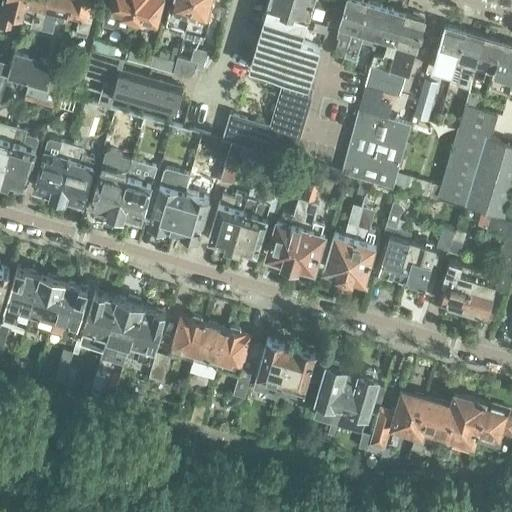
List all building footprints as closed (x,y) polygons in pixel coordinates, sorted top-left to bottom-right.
[(25,0),(3,0),(0,14),(0,21),(10,24),(12,13),(22,15),(24,8),(25,0)] [(40,33),(47,0),(25,0),(24,8),(22,15),(32,17),(30,22),(31,23),(29,30),(40,33)] [(72,0),(47,0),(40,33),(51,35),(53,26),(54,26),(56,17),(68,19),(70,11),(72,0)] [(72,0),(70,11),(80,14),(78,23),(89,26),(92,17),(93,17),(96,0),(72,0)] [(129,30),(132,18),(136,0),(109,0),(103,23),(129,30)] [(136,0),(132,18),(157,25),(163,0),(136,0)] [(173,0),(171,8),(171,7),(166,23),(175,25),(174,31),(184,34),(192,0),(173,0)] [(183,36),(193,39),(203,41),(209,17),(212,0),(192,0),(184,34),(183,36)] [(286,17),(291,0),(267,0),(264,11),(286,17)] [(291,0),(286,17),(305,23),(308,24),(314,0),(291,0)] [(358,29),(367,0),(347,0),(341,25),(351,28),(352,27),(358,29)] [(387,6),(367,0),(358,29),(352,27),(351,28),(348,39),(343,55),(357,59),(362,41),(375,45),(387,6)] [(374,51),(373,54),(371,63),(388,68),(405,11),(387,6),(375,45),(376,45),(379,36),(388,39),(383,53),(374,51)] [(414,10),(413,13),(405,11),(388,68),(371,63),(365,85),(418,100),(398,94),(404,73),(409,74),(412,63),(418,43),(422,42),(424,36),(421,33),(422,33),(426,17),(424,17),(425,13),(414,10)] [(309,84),(320,47),(320,46),(300,40),(305,23),(286,17),(264,11),(262,18),(264,19),(250,66),(286,77),(287,77),(309,84)] [(324,34),(326,27),(313,23),(311,30),(324,34)] [(465,29),(446,23),(433,68),(445,72),(450,57),(456,59),(465,29)] [(473,75),(485,35),(465,29),(456,59),(464,61),(457,83),(469,87),(473,75)] [(502,40),(485,35),(473,75),(484,78),(487,68),(494,70),(502,40)] [(95,36),(92,47),(106,51),(109,40),(95,36)] [(333,52),(343,55),(348,39),(337,36),(333,52)] [(508,90),(511,78),(511,41),(510,42),(502,40),(494,70),(489,85),(508,90)] [(153,53),(150,64),(174,71),(179,54),(181,47),(177,45),(175,45),(171,58),(153,53)] [(194,49),(191,58),(199,59),(198,62),(197,66),(206,68),(208,65),(214,54),(215,54),(212,53),(212,50),(195,45),(194,49)] [(83,80),(79,95),(85,97),(99,101),(108,104),(111,104),(114,93),(121,69),(124,56),(115,54),(106,51),(92,47),(83,80)] [(131,47),(128,57),(150,64),(153,53),(131,47)] [(14,50),(10,66),(11,67),(8,75),(30,81),(48,86),(51,77),(55,62),(14,50)] [(179,54),(174,71),(178,72),(190,75),(196,69),(197,66),(198,62),(199,59),(191,58),(179,54)] [(0,72),(8,75),(11,67),(10,66),(0,63),(0,72)] [(122,68),(114,94),(119,95),(174,111),(174,112),(176,112),(183,86),(181,85),(125,69),(122,68)] [(0,98),(2,99),(8,75),(0,72),(0,98)] [(51,77),(48,86),(57,89),(79,95),(83,80),(56,79),(51,77)] [(232,112),(224,137),(233,140),(243,143),(252,145),(261,148),(286,155),(294,157),(294,156),(294,154),(295,153),(295,152),(297,144),(300,137),(300,136),(300,137),(300,136),(301,135),(300,135),(301,132),(303,126),(306,117),(307,115),(306,115),(312,94),(311,94),(313,90),(314,85),(309,84),(287,77),(286,77),(272,123),(271,122),(245,115),(232,111),(232,112)] [(424,79),(415,115),(428,119),(428,118),(438,82),(428,80),(424,79)] [(25,98),(40,102),(52,106),(57,89),(48,86),(30,81),(25,98)] [(465,102),(484,107),(487,95),(468,89),(465,100),(465,101),(465,102)] [(73,143),(58,193),(66,195),(67,194),(84,199),(95,163),(94,162),(96,156),(95,153),(85,151),(96,113),(99,101),(85,97),(81,114),(74,140),(73,143)] [(465,102),(442,181),(438,194),(506,214),(511,191),(511,140),(492,134),(498,112),(484,107),(465,102)] [(362,176),(368,178),(369,178),(372,179),(378,181),(393,185),(398,168),(411,124),(359,109),(358,112),(355,121),(353,129),(348,150),(343,168),(342,170),(342,171),(361,176),(362,176)] [(0,176),(2,177),(17,123),(0,118),(0,176)] [(17,123),(2,177),(9,179),(10,178),(27,182),(39,138),(38,134),(28,131),(29,127),(17,123)] [(44,148),(33,184),(50,189),(50,190),(58,193),(73,143),(62,139),(62,140),(61,140),(51,137),(48,138),(48,141),(45,148),(44,148)] [(239,154),(258,159),(261,148),(252,145),(243,143),(239,154)] [(108,149),(93,202),(107,206),(108,207),(116,209),(131,159),(121,156),(123,149),(112,146),(108,149)] [(286,155),(261,148),(258,159),(283,166),(286,155)] [(131,159),(116,209),(124,212),(125,211),(141,216),(153,172),(155,166),(143,162),(131,159)] [(161,180),(149,219),(167,224),(175,226),(191,172),(184,170),(168,165),(164,167),(161,180)] [(393,185),(419,192),(423,176),(398,168),(393,185)] [(191,172),(175,226),(182,228),(182,229),(184,230),(183,233),(196,237),(197,233),(200,234),(211,195),(215,179),(202,175),(191,172)] [(362,176),(358,192),(365,194),(369,178),(368,178),(362,176)] [(442,181),(423,176),(419,192),(437,197),(438,194),(442,181)] [(310,180),(308,189),(316,192),(318,183),(310,180)] [(234,244),(249,192),(236,188),(235,192),(223,188),(220,198),(220,199),(209,235),(211,236),(210,239),(223,243),(224,239),(226,240),(225,241),(234,244)] [(286,256),(291,257),(292,257),(309,199),(313,200),(316,192),(308,189),(305,197),(299,195),(294,212),(284,209),(282,218),(277,220),(268,251),(272,255),(280,258),(285,256),(286,256)] [(275,199),(249,192),(234,244),(242,246),(242,245),(259,250),(265,227),(267,227),(275,199)] [(309,199),(292,257),(298,259),(298,260),(302,264),(311,266),(316,265),(325,234),(322,230),(325,221),(315,218),(319,201),(313,200),(309,199)] [(380,270),(406,277),(411,260),(408,260),(410,252),(406,251),(405,254),(395,251),(401,228),(397,226),(403,207),(405,206),(401,200),(394,199),(393,204),(385,231),(391,232),(380,270)] [(343,267),(346,268),(365,205),(361,204),(355,202),(349,221),(346,233),(335,230),(325,267),(339,271),(342,273),(343,272),(341,272),(343,267)] [(365,205),(346,268),(351,270),(350,274),(348,274),(348,275),(352,275),(352,274),(367,279),(377,242),(377,241),(380,229),(370,226),(376,208),(370,207),(365,205)] [(477,223),(486,226),(490,213),(481,210),(477,223)] [(511,220),(490,213),(486,226),(486,228),(505,233),(495,267),(494,267),(494,269),(476,263),(474,269),(464,306),(488,313),(496,285),(509,289),(511,277),(511,220)] [(456,229),(444,225),(437,245),(449,249),(453,237),(456,229)] [(412,231),(401,228),(395,251),(405,254),(406,251),(410,252),(408,260),(411,260),(406,277),(426,283),(437,245),(434,244),(435,243),(427,240),(427,238),(422,236),(421,237),(416,236),(415,239),(410,238),(412,231)] [(453,237),(449,249),(459,253),(463,240),(453,237)] [(441,299),(464,306),(474,269),(476,263),(450,256),(443,280),(447,281),(441,299)] [(0,304),(10,267),(2,265),(0,259),(0,304)] [(25,328),(42,271),(41,270),(41,271),(26,267),(27,266),(18,264),(7,303),(8,303),(3,318),(0,317),(0,356),(1,354),(10,324),(25,328)] [(42,271),(25,328),(26,328),(25,334),(30,336),(32,326),(38,328),(39,323),(51,327),(65,277),(42,271)] [(65,277),(51,327),(63,331),(61,335),(74,339),(89,285),(80,282),(65,278),(66,278),(65,277)] [(70,365),(65,381),(77,385),(89,343),(103,346),(119,293),(118,293),(117,294),(105,290),(105,289),(95,286),(84,325),(85,325),(81,340),(77,339),(73,352),(70,365)] [(128,296),(119,293),(103,346),(101,355),(125,362),(127,353),(141,300),(142,296),(129,293),(128,296)] [(144,301),(141,300),(127,353),(144,358),(143,362),(141,363),(138,372),(150,375),(156,356),(152,355),(165,307),(155,304),(155,305),(154,300),(147,298),(144,301)] [(194,357),(205,318),(203,318),(202,315),(194,313),(191,314),(189,314),(188,318),(180,316),(171,350),(194,357)] [(194,357),(217,364),(228,325),(205,318),(194,357)] [(245,396),(252,372),(261,342),(250,338),(251,336),(242,333),(243,329),(241,329),(240,326),(232,324),(229,325),(228,325),(217,364),(241,371),(234,393),(245,396)] [(278,397),(279,393),(293,346),(284,344),(285,342),(267,337),(266,343),(261,342),(252,372),(257,374),(254,386),(267,390),(266,393),(278,397)] [(312,366),(316,351),(299,346),(298,348),(293,346),(279,393),(290,396),(291,394),(303,398),(306,388),(307,388),(309,380),(314,382),(318,368),(312,366)] [(60,363),(70,365),(73,352),(65,350),(60,363)] [(158,350),(156,356),(150,375),(163,379),(171,354),(158,350)] [(324,369),(318,368),(314,382),(320,383),(317,397),(318,397),(316,407),(328,410),(327,414),(333,416),(331,422),(328,421),(323,438),(332,441),(352,371),(353,370),(345,368),(346,364),(344,363),(342,358),(334,356),(329,359),(327,359),(324,369)] [(17,359),(15,366),(21,368),(25,369),(27,362),(17,359)] [(359,371),(353,370),(352,371),(332,441),(341,443),(346,427),(343,426),(345,419),(352,421),(353,418),(364,421),(367,411),(368,411),(378,373),(377,373),(374,367),(366,365),(361,368),(360,368),(359,371)] [(96,373),(91,389),(112,395),(114,390),(102,386),(105,375),(96,373)] [(416,432),(427,394),(402,387),(396,407),(389,431),(398,433),(415,438),(415,435),(416,432)] [(474,442),(475,438),(487,400),(455,390),(452,401),(457,403),(447,434),(461,438),(460,442),(473,446),(474,442)] [(242,406),(245,397),(235,394),(233,403),(242,406)] [(425,428),(447,434),(457,403),(452,401),(427,394),(416,432),(423,434),(425,428)] [(487,400),(475,438),(499,446),(504,430),(511,432),(511,412),(500,409),(501,404),(487,400)] [(192,403),(188,417),(199,421),(203,406),(192,403)] [(384,446),(389,431),(396,407),(380,403),(369,441),(384,446)] [(415,438),(411,449),(421,452),(421,450),(425,439),(425,437),(415,435),(415,438)]
